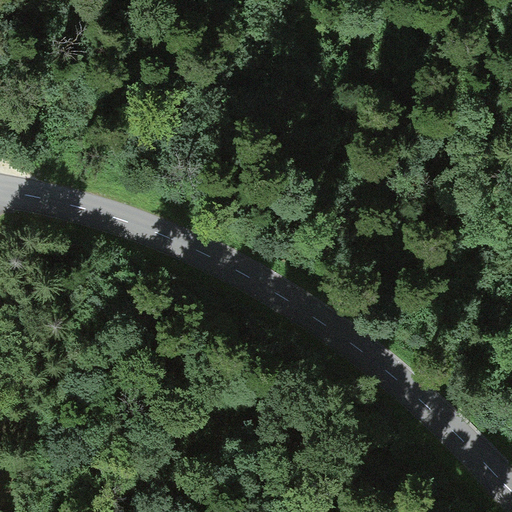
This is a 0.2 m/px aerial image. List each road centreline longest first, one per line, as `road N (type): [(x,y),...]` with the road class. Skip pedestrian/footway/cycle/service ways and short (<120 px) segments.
road 1 (tertiary): [(511,488),(344,332),(234,268),(107,219),(0,193)]
road 2 (track): [(401,0),(511,78)]
